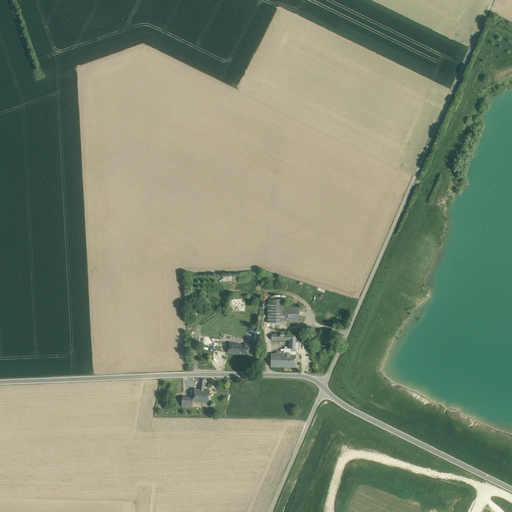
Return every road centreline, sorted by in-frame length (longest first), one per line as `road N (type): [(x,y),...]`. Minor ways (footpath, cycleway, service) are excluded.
road 1 (unclassified): [(325,387),(492,0)]
road 2 (unclassified): [(325,387),(310,377),(266,375),(0,382)]
road 3 (unclassified): [(511,487),(325,387)]
road 4 (unclassified): [(271,511),(325,387)]
road 5 (track): [(348,333),(311,323),(301,298),(289,292),(267,292),(263,325)]
